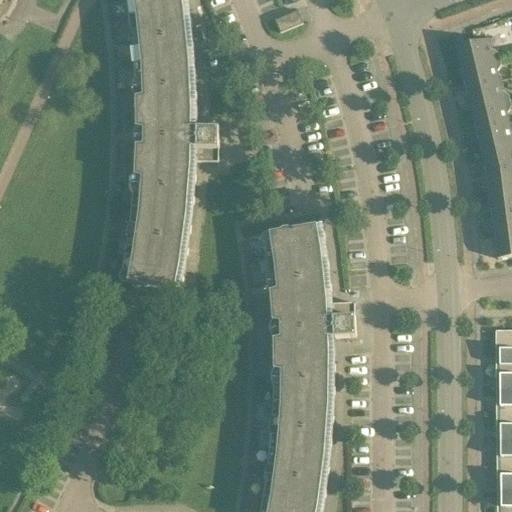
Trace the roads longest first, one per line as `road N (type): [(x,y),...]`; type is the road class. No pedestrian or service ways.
road 1 (residential): [(446,293),(433,165),(393,17)]
road 2 (residential): [(448,511),(446,293)]
